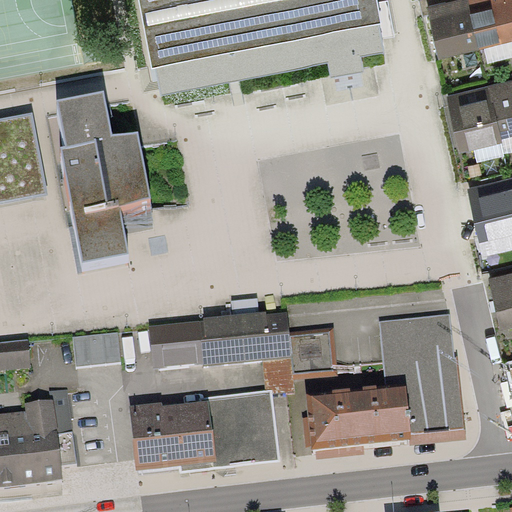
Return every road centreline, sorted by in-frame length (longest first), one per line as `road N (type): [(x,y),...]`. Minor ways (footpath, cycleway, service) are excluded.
road 1 (residential): [(461,258),(248,281),(226,141),(427,105)]
road 2 (secondary): [(507,469),(139,511)]
road 3 (residential): [(467,285),(507,469)]
road 4 (residential): [(427,105),(461,258)]
